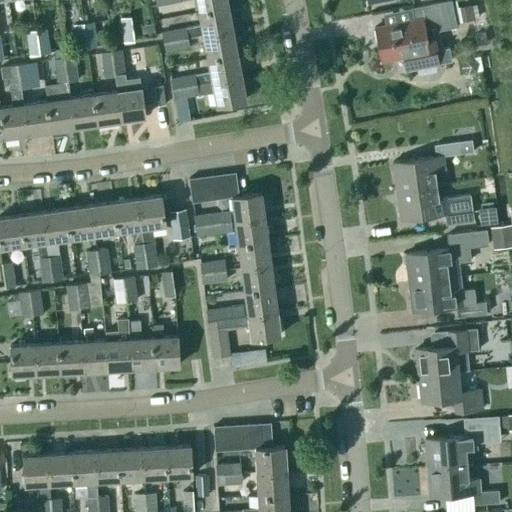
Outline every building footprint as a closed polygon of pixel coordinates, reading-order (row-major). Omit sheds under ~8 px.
[(182,1),(186,0),(196,0),(199,11),(228,6),(227,0),(155,0),(156,5),(182,1)] [(384,14),(386,26),(374,28),(381,61),(402,57),(404,69),(439,62),(450,61),(447,47),(442,48),(438,28),(457,24),(451,0),(412,8),(384,14)] [(471,4),(457,7),(460,22),(474,19),(471,4)] [(162,32),(164,42),(188,37),(203,34),(233,29),(228,6),(199,11),(201,25),(186,28),(162,32)] [(121,17),(124,42),(135,40),(132,16),(121,17)] [(94,21),(84,23),(87,47),(98,46),(94,21)] [(87,47),(84,23),(74,24),(77,48),(87,47)] [(47,28),(37,29),(40,53),(50,52),(47,28)] [(40,53),(37,29),(27,31),(30,55),(40,53)] [(203,34),(207,58),(237,52),(233,29),(203,34)] [(484,31),(474,34),(477,46),(487,43),(484,31)] [(188,37),(164,42),(165,52),(190,47),(188,37)] [(64,49),(54,50),(55,58),(65,57),(64,49)] [(126,89),(125,74),(122,49),(112,50),(115,75),(117,90),(121,120),(145,116),(141,86),(126,89)] [(115,75),(112,50),(102,52),(105,76),(115,75)] [(237,52),(207,58),(210,71),(212,81),(241,75),(237,52)] [(65,57),(68,82),(78,80),(75,55),(65,57)] [(68,82),(65,57),(55,58),(58,83),(68,82)] [(464,59),(462,67),(468,74),(477,72),(479,63),(473,57),(464,59)] [(36,61),(28,62),(30,79),(39,78),(36,61)] [(30,79),(28,62),(17,64),(21,88),(31,87),(30,79)] [(21,88),(17,64),(8,65),(9,77),(11,90),(21,88)] [(8,65),(1,66),(2,78),(9,77),(8,65)] [(210,71),(195,74),(197,84),(212,81),(210,71)] [(172,88),(197,84),(195,74),(171,78),(172,88)] [(214,92),(216,105),(246,99),(241,75),(212,81),(214,92)] [(212,81),(197,84),(199,94),(214,92),(212,81)] [(153,105),(165,104),(162,83),(150,85),(153,105)] [(197,84),(172,88),(174,98),(199,94),(197,84)] [(93,93),(98,123),(121,120),(117,90),(93,93)] [(70,96),(74,126),(98,123),(93,93),(70,96)] [(47,100),(51,130),(74,126),(70,96),(47,100)] [(23,103),(27,133),(51,130),(47,100),(23,103)] [(0,106),(0,107),(4,136),(27,133),(23,103),(0,106)] [(445,169),(443,155),(473,150),(472,138),(434,144),(436,155),(393,162),(397,192),(436,186),(434,170),(445,169)] [(235,172),(223,174),(227,198),(233,197),(232,196),(238,195),(235,172)] [(223,174),(212,175),(215,199),(227,198),(223,174)] [(212,175),(201,177),(204,201),(215,199),(212,175)] [(201,177),(189,178),(193,202),(204,201),(201,177)] [(451,210),(451,209),(449,197),(438,198),(436,186),(397,192),(401,219),(445,212),(446,223),(472,219),(470,207),(451,210)] [(261,192),(238,195),(232,196),(233,197),(236,220),(265,216),(261,192)] [(151,226),(165,224),(161,195),(137,198),(146,266),(157,265),(151,226)] [(113,201),(118,231),(132,229),(137,268),(146,266),(137,198),(113,201)] [(118,231),(113,201),(90,204),(94,234),(118,231)] [(90,204),(67,208),(71,237),(94,234),(90,204)] [(496,206),(479,208),(481,225),(498,223),(496,206)] [(173,239),(190,236),(185,207),(168,210),(173,239)] [(67,208),(43,211),(53,280),(63,279),(58,239),(71,237),(67,208)] [(195,225),(232,221),(231,210),(194,215),(195,225)] [(20,214),(24,244),(38,242),(43,281),(53,280),(43,211),(20,214)] [(20,214),(0,217),(0,247),(24,244),(20,214)] [(265,216),(236,220),(239,244),(268,240),(265,216)] [(196,236),(233,230),(232,221),(195,225),(196,236)] [(511,223),(490,226),(492,248),(511,245),(511,223)] [(406,253),(409,284),(460,279),(462,278),(460,264),(471,262),(469,249),(489,246),(486,231),(447,236),(449,247),(406,253)] [(239,244),(242,267),(271,263),(268,240),(239,244)] [(100,273),(111,272),(107,248),(97,249),(100,273)] [(90,275),(100,273),(97,249),(87,250),(90,275)] [(226,269),(225,259),(200,262),(201,272),(226,269)] [(2,263),(5,287),(15,286),(12,261),(2,263)] [(242,267),(245,291),(274,287),(271,263),(242,267)] [(201,272),(203,282),(227,279),(226,269),(201,272)] [(175,295),(172,270),(161,271),(164,297),(175,295)] [(137,300),(134,275),(124,277),(127,301),(137,300)] [(127,301),(124,277),(114,278),(117,302),(127,301)] [(412,310),(455,305),(456,316),(486,312),(485,299),(476,300),(474,288),(461,290),(460,279),(409,284),(412,310)] [(90,307),(87,282),(77,284),(80,308),(90,307)] [(80,308),(77,284),(67,285),(70,309),(80,308)] [(274,287),(245,291),(249,314),(277,310),(274,287)] [(39,289),(29,290),(32,314),(43,313),(39,289)] [(29,290),(19,292),(23,316),(32,314),(29,290)] [(497,302),(499,316),(511,314),(511,307),(511,301),(497,302)] [(245,314),(244,305),(206,309),(208,319),(245,314)] [(252,339),(270,336),(281,335),(277,310),(249,314),(252,339)] [(208,319),(209,329),(227,327),(246,324),(245,314),(208,319)] [(153,337),(141,337),(140,320),(128,321),(129,338),(131,367),(155,366),(153,337)] [(154,336),(153,337),(155,366),(179,365),(177,335),(163,336),(162,323),(153,323),(154,336)] [(93,326),(83,327),(83,335),(86,334),(86,340),(82,341),(84,370),(107,369),(106,339),(94,340),(93,326)] [(209,329),(212,356),(230,354),(227,327),(209,329)] [(475,329),(448,331),(450,345),(416,348),(419,375),(459,371),(457,352),(477,350),(475,329)] [(107,369),(131,367),(129,338),(106,339),(107,369)] [(60,372),(84,370),(82,341),(58,342),(60,372)] [(267,355),(267,341),(243,342),(243,355),(267,355)] [(58,342),(35,343),(36,373),(60,372),(58,342)] [(36,373),(35,343),(10,345),(12,374),(36,373)] [(483,410),(481,390),(462,392),(459,371),(419,375),(422,401),(455,398),(456,412),(483,410)] [(469,434),(425,438),(426,453),(431,452),(432,466),(466,463),(465,450),(476,449),(475,436),(495,434),(494,421),(468,423),(469,434)] [(260,423),(262,447),(272,446),(271,422),(260,423)] [(237,424),(239,449),(250,448),(249,423),(237,424)] [(260,423),(249,423),(250,448),(255,448),(255,447),(262,447),(260,423)] [(226,425),(227,449),(239,449),(237,424),(226,425)] [(214,426),(215,450),(227,449),(226,425),(214,426)] [(190,445),(166,446),(168,477),(192,475),(190,445)] [(285,445),(272,446),(262,447),(255,447),(255,448),(256,471),(286,469),(285,445)] [(168,477),(166,446),(142,448),(144,478),(168,477)] [(142,448),(119,449),(120,479),(144,478),(142,448)] [(119,449),(95,450),(97,481),(120,479),(119,449)] [(86,481),(87,511),(98,511),(97,495),(96,481),(97,481),(95,450),(71,452),(73,482),(86,481)] [(71,452),(48,453),(50,484),(73,482),(71,452)] [(25,485),(40,484),(40,499),(40,511),(51,511),(51,498),(50,498),(50,484),(48,453),(23,455),(25,485)] [(241,473),(240,462),(216,464),(216,474),(241,473)] [(480,491),(479,477),(468,478),(466,463),(432,466),(433,481),(428,481),(429,496),(474,492),(475,503),(500,501),(499,489),(480,491)] [(286,469),(256,471),(258,495),(288,493),(286,469)] [(216,474),(217,484),(241,483),(241,473),(216,474)] [(195,475),(196,495),(209,495),(208,474),(195,475)] [(183,490),(183,511),(194,511),(193,490),(183,490)] [(156,511),(155,492),(145,493),(146,511),(156,511)] [(146,511),(145,493),(135,493),(135,511),(146,511)] [(288,511),(288,493),(258,495),(258,507),(242,508),(242,509),(219,510),(218,511),(288,511)] [(108,511),(108,495),(97,495),(98,511),(108,511)] [(61,511),(61,497),(51,498),(51,511),(61,511)]
